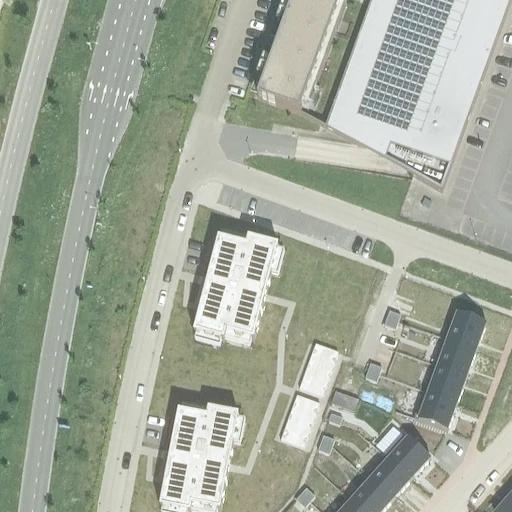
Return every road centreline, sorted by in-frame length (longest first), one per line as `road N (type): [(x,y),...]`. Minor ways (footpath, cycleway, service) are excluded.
road 1 (primary): [(31,511),(69,276),(134,0)]
road 2 (residential): [(109,511),(191,159)]
road 3 (residential): [(191,159),(511,276)]
road 4 (primary): [(54,0),(0,211)]
road 5 (residential): [(191,159),(244,0)]
